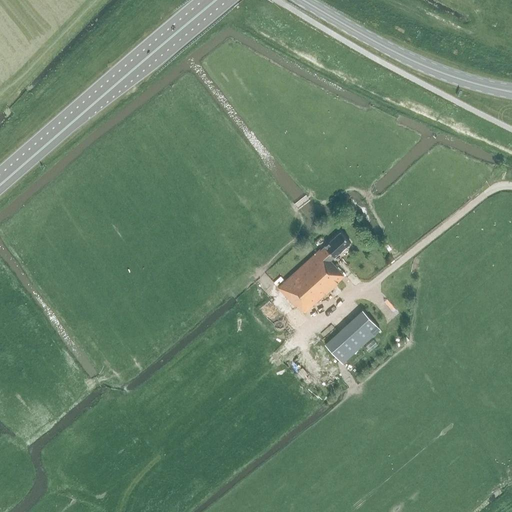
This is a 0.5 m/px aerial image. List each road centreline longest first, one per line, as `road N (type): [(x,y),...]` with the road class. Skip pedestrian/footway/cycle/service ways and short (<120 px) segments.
road 1 (trunk): [(0,186),(215,0)]
road 2 (track): [(372,205),(337,183),(316,187),(261,250),(256,271),(309,331)]
road 3 (track): [(298,340),(151,470),(125,511)]
road 4 (primary): [(511,91),(408,59),(304,0)]
